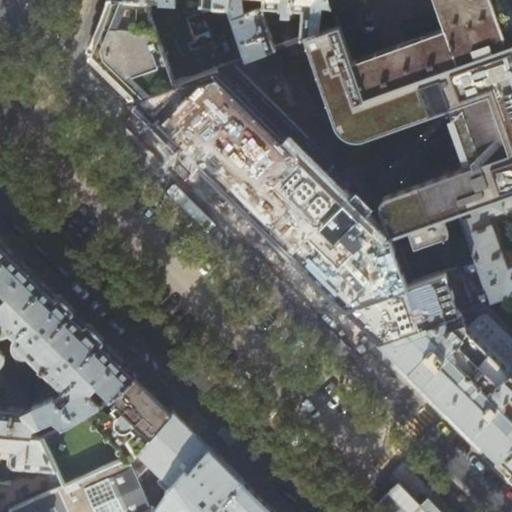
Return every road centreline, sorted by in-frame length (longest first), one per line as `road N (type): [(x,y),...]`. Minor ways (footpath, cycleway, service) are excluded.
road 1 (residential): [(504,511),(38,48),(0,0)]
road 2 (residential): [(0,188),(325,511)]
